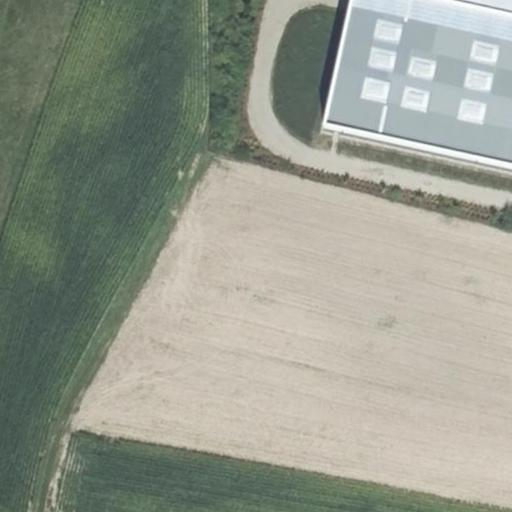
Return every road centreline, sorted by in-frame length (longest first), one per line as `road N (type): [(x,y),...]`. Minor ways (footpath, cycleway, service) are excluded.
road 1 (track): [(202,0),(191,163),(64,409),(39,511)]
road 2 (track): [(275,0),(261,93),(281,143),(323,161),(511,202)]
